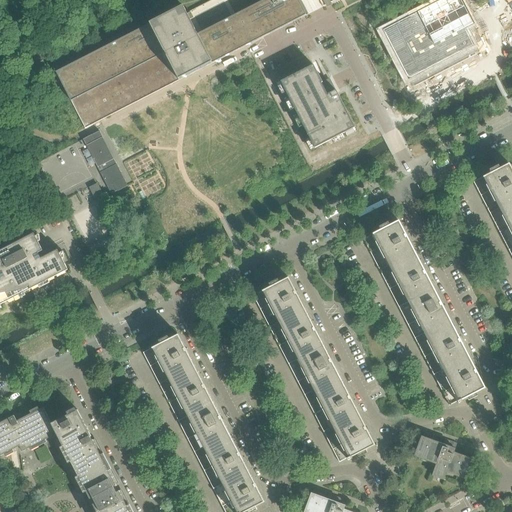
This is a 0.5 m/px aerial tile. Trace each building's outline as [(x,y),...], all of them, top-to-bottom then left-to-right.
[(115,42),(56,72),(65,91),(85,129),(244,47),(271,33),(306,15),(308,14),(303,4),(309,0),(319,0),(323,7),(330,3),(335,0),(211,0),(193,10),(187,13),(183,7),(115,42)] [(457,0),(454,0),(381,37),(392,57),(393,56),(411,92),(442,76),(444,79),(482,59),(481,56),(469,33),(474,31),(457,0)] [(45,58),(40,47),(32,51),(37,62),(45,58)] [(281,85),(277,87),(281,95),(286,93),(290,101),(286,103),(290,111),(294,109),(299,118),(295,120),(299,128),(303,126),(310,141),(306,143),(310,151),(315,149),(314,148),(332,140),(334,144),(342,140),(340,136),(344,133),(347,137),(355,133),(352,129),(355,128),(337,93),(335,90),(327,95),(321,83),(322,83),(322,82),(313,65),(280,82),(281,85)] [(84,139),(83,139),(86,146),(87,146),(98,167),(97,167),(100,174),(111,194),(127,186),(117,166),(113,159),(112,159),(101,139),(103,138),(99,131),(98,132),(84,139)] [(511,201),(511,170),(508,164),(499,169),(498,166),(489,170),(491,173),(473,182),(489,213),(511,201)] [(511,247),(511,201),(489,213),(508,250),(511,247)] [(415,253),(408,239),(398,221),(389,226),(388,223),(379,227),(380,230),(363,239),(379,271),(415,253)] [(0,304),(53,277),(67,270),(57,250),(38,260),(36,254),(42,251),(33,233),(0,250),(0,278),(0,279),(0,304)] [(433,288),(427,276),(415,253),(379,271),(398,306),(433,288)] [(304,309),(298,296),(288,278),(279,282),(277,279),(269,284),(270,287),(253,296),(269,328),(304,309)] [(449,320),(443,307),(433,288),(398,306),(414,338),(449,320)] [(323,346),(317,333),(304,309),(269,328),(288,364),(323,346)] [(469,358),(462,344),(449,320),(414,338),(434,376),(469,358)] [(194,366),(188,353),(178,335),(169,339),(167,336),(158,341),(160,344),(143,353),(159,384),(194,366)] [(340,377),(333,364),(323,346),(288,364),(304,395),(340,377)] [(485,388),(478,375),(469,358),(434,376),(449,405),(457,401),(458,403),(462,401),(461,400),(467,397),(468,400),(477,396),(476,393),(485,388)] [(213,403),(206,390),(194,366),(159,384),(178,421),(213,403)] [(358,414),(352,401),(340,377),(304,395),(323,432),(358,414)] [(229,434),(223,421),(213,403),(178,421),(194,452),(229,434)] [(129,511),(121,494),(119,491),(116,492),(113,487),(116,485),(93,440),(92,440),(90,437),(91,436),(77,410),(51,423),(43,407),(17,421),(14,416),(0,422),(0,456),(19,446),(22,452),(53,436),(52,434),(55,432),(96,511),(129,511)] [(375,445),(368,432),(358,414),(323,432),(339,462),(347,458),(348,460),(352,458),(351,457),(356,454),(358,457),(367,453),(365,450),(375,445)] [(248,471),(241,458),(229,434),(194,452),(213,489),(248,471)] [(470,478),(475,463),(452,455),(453,452),(454,451),(453,451),(455,446),(444,442),(443,447),(420,439),(414,453),(437,462),(432,473),(445,477),(447,470),(470,478)] [(264,502),(257,489),(248,471),(213,489),(224,511),(244,511),(246,511),(252,511),(257,510),(255,507),(264,502)] [(343,511),(342,511),(343,509),(344,508),(343,508),(345,503),(334,499),(333,504),(310,495),(304,510),(308,511),(343,511)]
